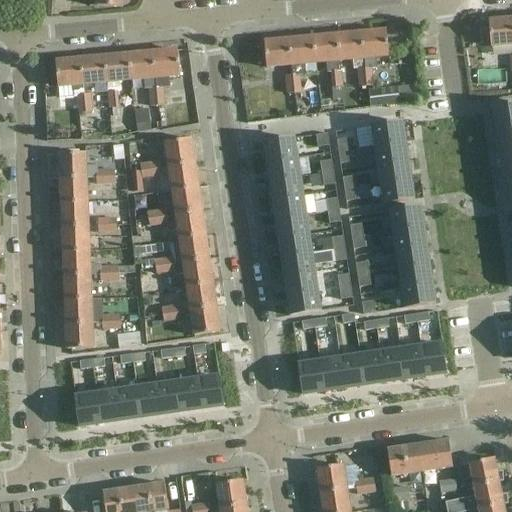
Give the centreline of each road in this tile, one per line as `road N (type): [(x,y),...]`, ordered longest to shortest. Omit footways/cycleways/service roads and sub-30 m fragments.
road 1 (residential): [(35,473),(18,36)]
road 2 (residential): [(208,18),(271,440)]
road 3 (residential): [(271,440),(35,473)]
road 4 (residential): [(504,406),(271,440)]
road 5 (residential): [(18,36),(159,22)]
road 6 (residential): [(260,13),(399,0)]
